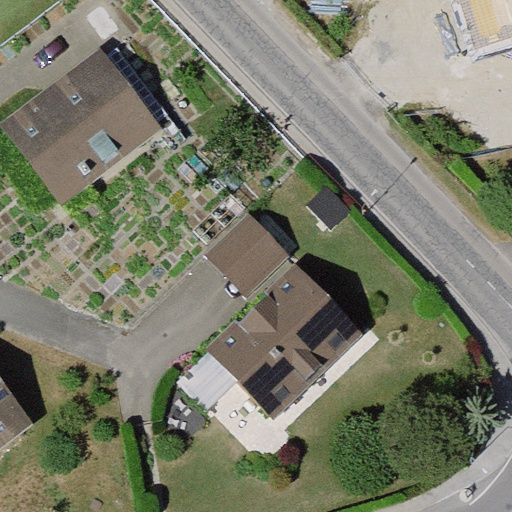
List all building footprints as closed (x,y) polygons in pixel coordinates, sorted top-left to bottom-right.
[(149,143),(87,64),(0,132),(0,151),(53,218),(149,143)] [(335,223),(315,204),(300,220),(320,239),(335,223)] [(238,233),(198,269),(235,309),(275,273),(238,233)] [(343,352),(279,286),(197,366),(261,431),(343,352)] [(0,449),(15,438),(0,418),(0,449)]
